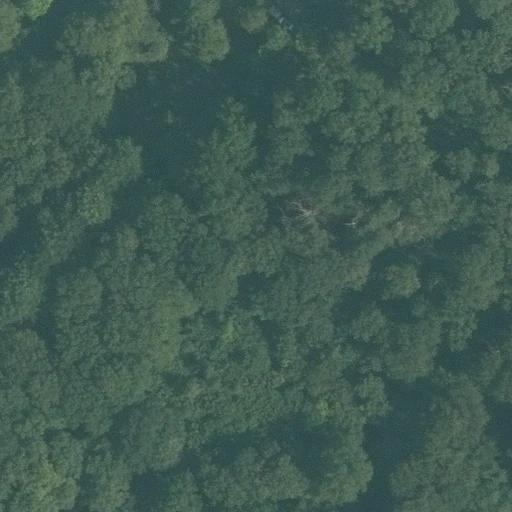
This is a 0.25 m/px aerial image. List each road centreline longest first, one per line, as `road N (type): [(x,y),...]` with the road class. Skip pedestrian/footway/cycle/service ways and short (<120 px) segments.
road 1 (track): [(359,0),(0,453)]
road 2 (track): [(215,181),(250,205),(304,218),(341,213),(405,183),(511,181)]
